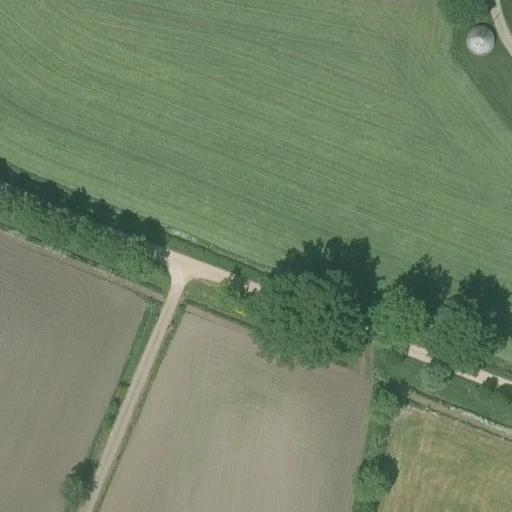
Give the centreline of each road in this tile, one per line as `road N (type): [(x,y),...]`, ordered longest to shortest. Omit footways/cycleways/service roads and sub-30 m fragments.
road 1 (track): [(511,392),(0,186)]
road 2 (track): [(187,264),(86,511)]
